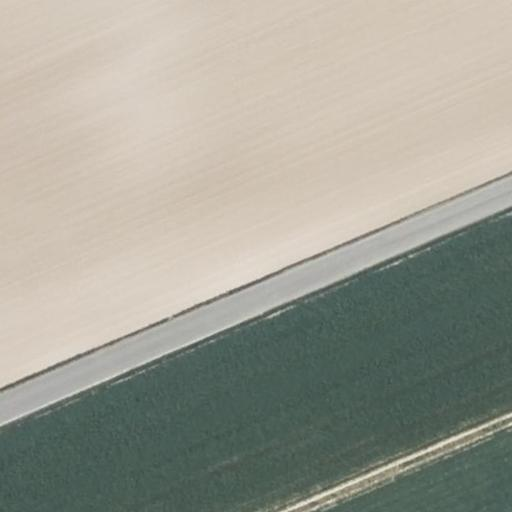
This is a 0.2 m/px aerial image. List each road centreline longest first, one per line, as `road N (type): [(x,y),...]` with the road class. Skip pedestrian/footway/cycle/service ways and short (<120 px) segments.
road 1 (unclassified): [(511,192),(0,409)]
road 2 (track): [(310,511),(511,426)]
